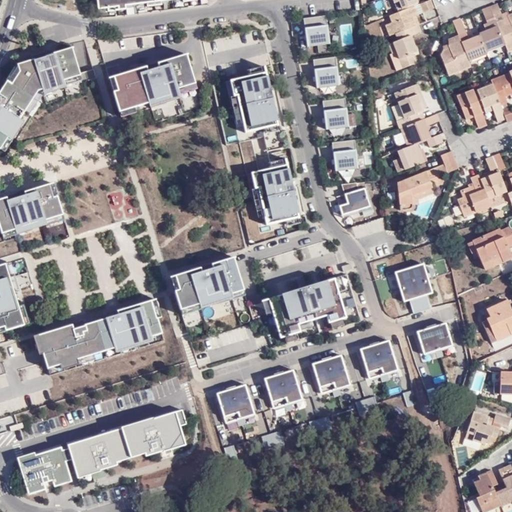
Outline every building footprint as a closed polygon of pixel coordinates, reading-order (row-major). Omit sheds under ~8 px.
[(96,0),(98,9),(107,8),(108,12),(126,9),(126,6),(147,3),(147,6),(162,5),(162,1),(169,0),(182,0),(183,2),(196,0),(96,0)] [(385,0),(388,5),(393,3),(396,11),(416,3),(415,0),(385,0)] [(429,0),(419,4),(423,14),(433,10),(429,0)] [(393,3),(388,5),(391,14),(396,11),(393,3)] [(497,4),(489,7),(494,19),(502,16),(501,15),(497,4)] [(385,26),(389,36),(394,34),(414,26),(411,17),(414,16),(415,15),(412,7),(389,16),(391,23),(385,26)] [(489,7),(482,10),(487,24),(495,21),(494,19),(489,7)] [(507,13),(501,15),(502,16),(503,20),(505,25),(511,23),(508,16),(507,13)] [(496,23),(497,26),(504,44),(507,50),(511,47),(511,14),(508,16),(511,23),(505,25),(503,20),(496,23)] [(329,43),(326,15),(303,18),(307,46),(329,43)] [(459,19),(452,22),(457,35),(458,36),(464,34),(465,34),(459,19)] [(414,26),(394,34),(397,41),(387,45),(391,54),(395,53),(401,69),(415,64),(411,54),(415,52),(413,44),(408,46),(405,37),(409,36),(420,32),(417,25),(414,26)] [(497,26),(478,33),(479,35),(486,52),(504,44),(497,26)] [(464,34),(458,36),(460,41),(461,43),(467,40),(464,34)] [(458,36),(457,35),(447,40),(447,46),(460,41),(458,36)] [(479,35),(467,40),(461,43),(468,61),(486,54),(486,52),(479,35)] [(460,41),(447,46),(448,49),(441,52),(439,55),(448,76),(470,67),(468,61),(461,43),(460,41)] [(81,74),(80,71),(72,46),(55,51),(54,49),(41,53),(41,51),(33,54),(34,58),(18,63),(18,64),(20,70),(0,100),(0,147),(1,148),(39,89),(64,81),(64,79),(80,74),(81,74)] [(395,53),(391,54),(388,55),(395,72),(401,69),(395,53)] [(110,78),(122,117),(152,108),(156,122),(203,108),(187,55),(160,63),(159,63),(148,66),(148,65),(138,68),(139,69),(110,78)] [(339,84),(335,56),(313,59),(316,87),(339,84)] [(18,64),(0,91),(0,100),(20,70),(18,64)] [(80,71),(81,74),(80,74),(82,81),(97,76),(94,67),(80,71)] [(249,70),(250,76),(266,73),(265,67),(249,70)] [(278,126),(266,73),(250,76),(230,81),(233,97),(236,96),(241,118),(245,133),(264,129),(276,126),(278,126)] [(505,97),(511,93),(511,81),(509,73),(490,81),(491,84),(500,105),(507,102),(505,97)] [(420,103),(423,111),(427,109),(417,84),(414,85),(421,103),(420,103)] [(497,121),(505,118),(501,109),(491,84),(476,90),(477,93),(479,98),(482,105),(483,108),(494,104),(495,106),(492,108),(492,109),(497,121)] [(396,121),(399,128),(405,126),(423,119),(420,112),(423,111),(420,103),(421,103),(414,85),(394,92),(399,105),(405,118),(396,121)] [(473,117),(477,128),(486,125),(479,106),(474,94),(473,90),(456,97),(465,120),(473,117)] [(235,120),(241,118),(236,96),(233,97),(230,98),(235,120)] [(348,126),(345,97),(322,100),(326,128),(348,126)] [(484,112),(492,109),(492,108),(495,106),(494,104),(483,108),(484,112)] [(391,108),(396,121),(405,118),(399,105),(391,108)] [(505,118),(507,122),(511,119),(511,109),(510,106),(501,109),(505,118)] [(412,145),(415,143),(425,139),(429,138),(431,137),(426,127),(439,121),(436,114),(423,119),(405,126),(399,128),(407,147),(412,145)] [(438,134),(431,137),(429,138),(425,139),(428,148),(441,143),(438,134)] [(358,167),(354,139),(332,142),(335,170),(358,167)] [(394,162),(397,172),(422,162),(415,143),(412,145),(407,147),(396,151),(399,160),(394,162)] [(441,164),(454,159),(451,151),(439,156),(441,164)] [(491,156),(496,168),(497,171),(504,169),(498,154),(491,156)] [(491,156),(484,159),(489,171),(496,168),(491,156)] [(270,163),(271,168),(287,165),(286,159),(270,163)] [(441,174),(458,168),(454,159),(441,164),(442,165),(395,184),(399,210),(409,209),(411,207),(411,205),(410,195),(431,187),(440,183),(442,178),(441,174)] [(298,219),(299,218),(287,165),(271,168),(251,173),(255,189),(258,189),(263,211),(266,225),(286,221),(297,218),(298,219)] [(498,173),(480,180),(487,199),(502,193),(506,191),(498,173)] [(462,216),(489,205),(488,202),(487,199),(480,180),(478,174),(469,178),(471,182),(472,186),(468,187),(459,190),(462,197),(456,200),(462,216)] [(356,182),(341,184),(347,203),(339,205),(342,215),(359,209),(358,207),(369,203),(364,187),(358,189),(356,182)] [(0,199),(0,230),(1,234),(30,225),(44,221),(63,215),(57,196),(53,197),(49,185),(25,192),(24,191),(17,193),(17,194),(5,197),(6,198),(0,199)] [(433,193),(431,187),(410,195),(411,205),(417,205),(417,199),(433,193)] [(256,212),(263,211),(258,189),(255,189),(251,190),(256,212)] [(487,199),(488,202),(503,197),(502,193),(487,199)] [(64,220),(63,215),(44,221),(45,226),(64,220)] [(30,225),(1,234),(3,239),(32,230),(30,225)] [(511,231),(508,227),(501,230),(508,247),(511,245),(511,231)] [(511,256),(511,255),(508,247),(501,230),(500,228),(471,241),(476,252),(481,264),(500,256),(502,261),(511,256)] [(471,253),(476,252),(471,241),(466,243),(471,253)] [(483,269),(502,261),(500,256),(481,264),(483,269)] [(192,270),(170,277),(181,310),(200,304),(216,299),(243,291),(233,258),(200,268),(200,267),(192,269),(192,270)] [(5,264),(14,293),(19,291),(10,262),(5,264)] [(5,264),(0,265),(0,327),(4,327),(5,331),(24,325),(18,306),(14,293),(5,264)] [(343,272),(352,269),(351,264),(342,267),(343,272)] [(432,293),(424,265),(395,274),(404,302),(409,300),(413,313),(431,307),(427,295),(432,293)] [(341,277),(334,279),(338,293),(345,291),(341,277)] [(338,293),(334,279),(268,299),(272,312),(280,339),(285,337),(297,334),(301,332),(300,331),(298,325),(310,321),(316,320),(313,312),(319,310),(322,318),(326,316),(329,324),(330,323),(342,320),(346,318),(338,293)] [(243,291),(216,299),(217,304),(245,296),(243,291)] [(156,299),(152,301),(157,319),(161,317),(156,299)] [(268,299),(261,301),(266,314),(272,312),(268,299)] [(511,310),(507,300),(487,310),(490,317),(487,319),(494,336),(509,329),(511,334),(511,333),(511,310)] [(65,327),(37,336),(43,354),(48,369),(162,333),(157,319),(152,301),(124,309),(124,308),(117,310),(117,311),(72,325),(72,324),(65,327)] [(200,304),(181,310),(182,315),(202,309),(200,304)] [(23,305),(18,306),(24,325),(29,324),(23,305)] [(316,320),(322,318),(319,310),(313,312),(316,320)] [(509,329),(494,336),(487,319),(482,321),(492,342),(496,340),(511,334),(509,329)] [(344,326),(342,320),(330,323),(332,329),(344,326)] [(312,327),(310,321),(298,325),(300,331),(312,327)] [(451,341),(445,321),(416,331),(422,350),(429,348),(429,350),(445,345),(444,343),(451,341)] [(298,340),(297,334),(285,337),(286,343),(298,340)] [(39,355),(43,354),(37,336),(33,337),(39,355)] [(397,365),(392,350),(389,351),(387,347),(391,346),(388,337),(359,346),(362,355),(365,354),(366,358),(363,359),(368,374),(374,372),(375,374),(390,369),(390,367),(397,365)] [(348,380),(344,365),(340,366),(339,362),(342,361),(339,352),(310,361),(313,370),(317,369),(318,373),(315,374),(320,389),(326,387),(327,389),(342,384),(342,382),(348,380)] [(301,395),(296,380),(293,381),(292,377),(295,376),(292,366),(263,375),(266,384),(269,384),(270,388),(267,389),(272,404),(278,402),(279,404),(294,399),(294,397),(301,395)] [(511,376),(511,374),(511,371),(502,371),(502,378),(498,378),(498,381),(498,392),(511,392),(511,376)] [(253,409),(248,394),(245,395),(244,391),(247,390),(244,381),(215,390),(218,399),(221,398),(223,402),(219,403),(224,418),(231,416),(231,418),(247,413),(246,412),(253,409)] [(416,403),(412,389),(402,392),(407,406),(416,403)] [(378,409),(374,395),(364,398),(369,412),(378,409)] [(369,412),(364,398),(355,401),(359,415),(369,412)] [(90,438),(67,445),(68,448),(72,460),(75,470),(89,465),(91,472),(92,475),(99,473),(97,469),(100,468),(98,464),(102,463),(103,467),(104,467),(117,463),(116,460),(114,455),(128,450),(142,446),(144,451),(145,454),(157,450),(158,450),(157,446),(160,445),(162,449),(164,448),(165,452),(172,450),(171,449),(169,443),(184,438),(180,426),(186,424),(182,410),(152,419),(153,420),(144,423),(144,421),(99,435),(99,437),(90,439),(90,438)] [(484,423),(486,418),(487,416),(470,410),(464,431),(471,433),(470,438),(478,441),(479,439),(487,441),(489,435),(494,437),(497,427),(489,425),(484,423)] [(493,412),(490,420),(490,422),(505,427),(508,417),(493,412)] [(332,429),(327,415),(318,418),(322,431),(332,429)] [(322,431),(318,418),(309,421),(313,434),(322,431)] [(284,443),(280,430),(270,432),(275,446),(284,443)] [(275,446),(270,432),(261,435),(265,449),(275,446)] [(184,438),(169,443),(171,449),(186,445),(184,438)] [(233,444),(224,447),(228,460),(237,458),(233,444)] [(160,445),(157,446),(158,450),(157,450),(160,460),(173,456),(172,450),(165,452),(164,448),(162,449),(160,445)] [(142,446),(128,450),(130,456),(144,451),(142,446)] [(35,455),(18,461),(27,492),(39,488),(41,493),(46,491),(44,485),(49,483),(48,479),(51,478),(54,488),(55,488),(60,487),(58,482),(71,478),(66,461),(62,450),(61,447),(44,453),(45,455),(36,458),(35,455)] [(68,448),(62,450),(66,461),(72,460),(68,448)] [(128,450),(114,455),(116,460),(130,456),(128,450)] [(498,503),(499,505),(511,499),(508,492),(511,489),(511,461),(496,469),(504,486),(493,491),(498,503)] [(99,473),(92,475),(94,480),(107,476),(104,467),(103,467),(102,463),(98,464),(100,468),(97,469),(99,473)] [(89,465),(75,470),(77,476),(91,472),(89,465)] [(495,482),(490,469),(470,478),(477,495),(474,496),(480,511),(498,503),(493,491),(490,485),(495,482)] [(49,483),(44,485),(46,491),(47,494),(56,491),(55,488),(54,488),(51,478),(48,479),(49,483)] [(71,478),(58,482),(60,487),(72,483),(71,478)] [(39,488),(27,492),(29,496),(41,493),(39,488)]
